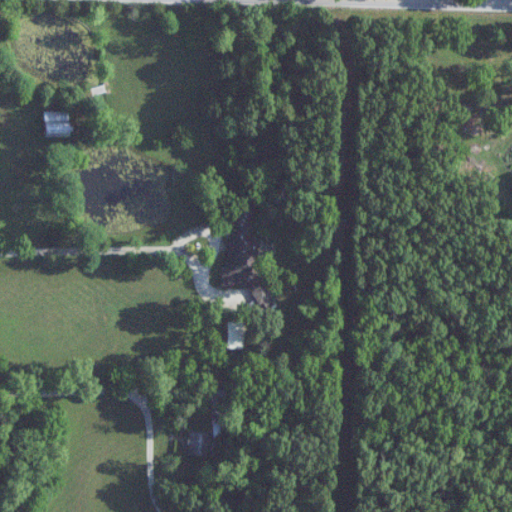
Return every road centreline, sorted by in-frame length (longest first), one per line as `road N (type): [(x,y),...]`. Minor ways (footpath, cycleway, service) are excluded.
road 1 (residential): [(511,6),(285,0)]
road 2 (residential): [(0,387),(188,388)]
